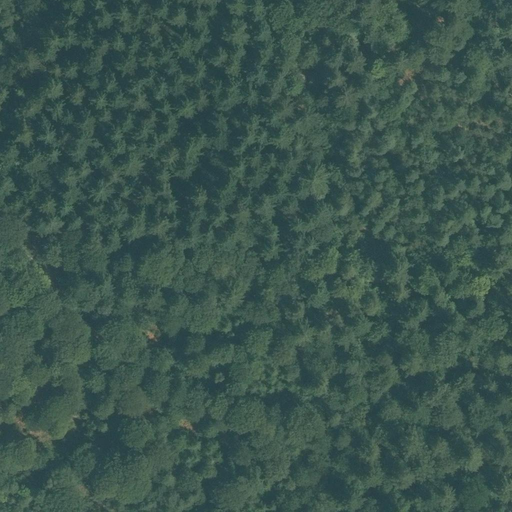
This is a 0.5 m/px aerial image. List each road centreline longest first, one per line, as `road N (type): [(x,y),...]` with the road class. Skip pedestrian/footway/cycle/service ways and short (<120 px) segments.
road 1 (track): [(272,0),(316,135),(330,340),(396,511)]
road 2 (track): [(322,285),(161,285),(0,242)]
road 3 (track): [(322,285),(511,273)]
road 4 (unknown): [(381,282),(511,285)]
